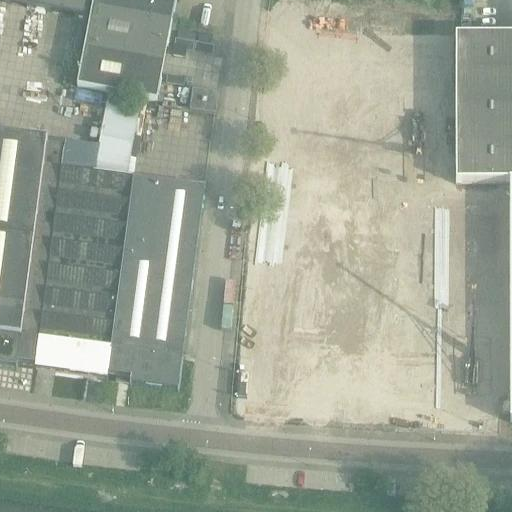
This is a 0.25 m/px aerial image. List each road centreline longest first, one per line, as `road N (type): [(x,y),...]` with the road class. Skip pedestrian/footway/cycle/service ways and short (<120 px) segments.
road 1 (unclassified): [(199,440),(250,0)]
road 2 (unclassified): [(199,440),(511,460)]
road 3 (unclassified): [(0,412),(199,440)]
